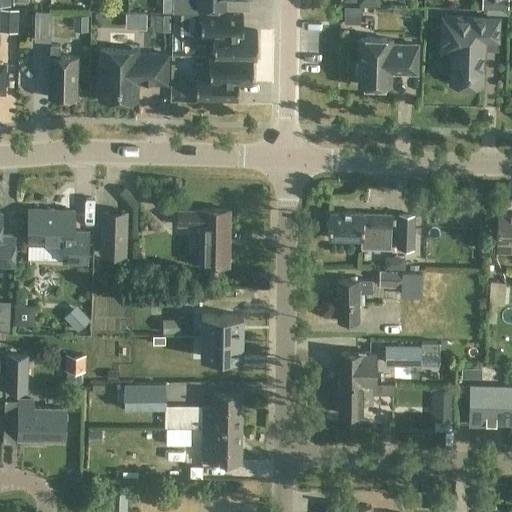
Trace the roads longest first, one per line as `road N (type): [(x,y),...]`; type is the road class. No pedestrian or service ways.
road 1 (unclassified): [(283,455),(290,160)]
road 2 (unclassified): [(0,157),(111,150),(290,160)]
road 3 (residential): [(511,462),(283,455)]
road 4 (unclassified): [(290,160),(511,167)]
road 5 (residential): [(290,160),(290,0)]
